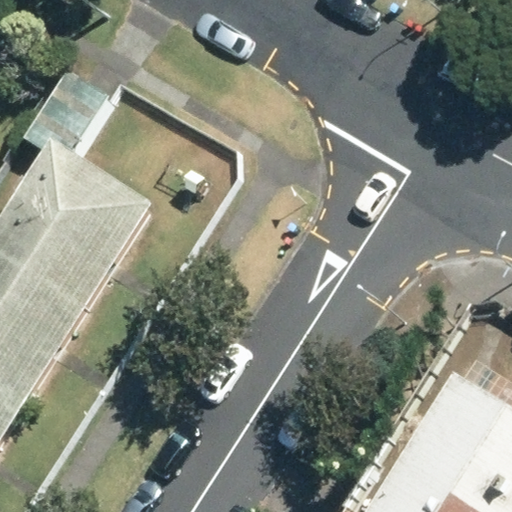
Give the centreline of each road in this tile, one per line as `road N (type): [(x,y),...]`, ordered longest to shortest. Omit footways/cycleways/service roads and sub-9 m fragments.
road 1 (residential): [(443,127),(195,511)]
road 2 (tertiary): [(443,127),(222,0)]
